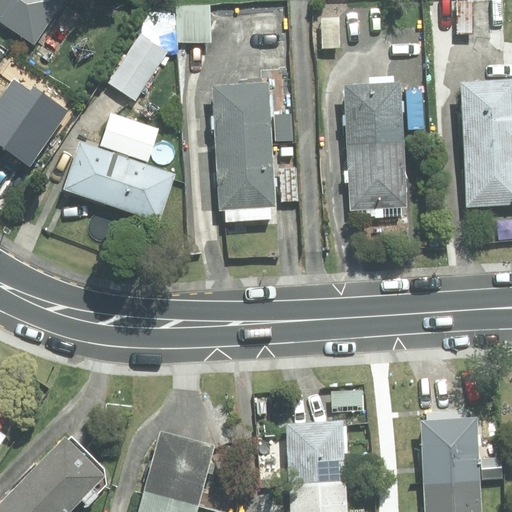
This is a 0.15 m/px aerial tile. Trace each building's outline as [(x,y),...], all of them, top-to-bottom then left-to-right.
[(0,0),(0,19),(34,43),(64,0),(0,0)] [(210,5),(177,6),(178,42),(211,42),(210,5)] [(323,48),(339,47),(338,18),(322,18),(323,48)] [(167,52),(141,34),(109,83),(135,100),(167,52)] [(71,118),(17,76),(0,97),(0,142),(32,168),(71,118)] [(466,143),(511,141),(511,81),(463,84),(466,143)] [(213,86),(217,146),(272,142),(268,83),(213,86)] [(348,145),(404,142),(400,83),(345,86),(348,145)] [(111,113),(100,145),(147,161),(158,129),(111,113)] [(274,115),(275,141),(292,140),(291,114),(274,115)] [(511,141),(466,143),(469,205),(511,202),(511,141)] [(272,142),(217,146),(221,209),(226,209),(226,222),(270,219),(270,207),(276,206),(272,142)] [(404,142),(348,145),(352,209),(358,209),(359,219),(402,216),(401,208),(408,207),(404,142)] [(159,221),(174,175),(80,143),(64,189),(159,221)] [(296,168),(280,169),(282,201),(298,200),(296,168)] [(333,392),(334,412),(363,411),(362,391),(333,392)] [(425,484),(480,481),(476,418),(457,419),(457,411),(426,412),(426,420),(421,421),(425,484)] [(288,425),(291,485),(346,482),(343,423),(288,425)] [(161,432),(145,491),(198,505),(214,446),(161,432)] [(15,490),(36,511),(67,511),(81,499),(87,505),(106,485),(104,469),(71,437),(68,441),(65,438),(15,490)] [(425,484),(426,511),(481,511),(480,481),(425,484)] [(291,485),(292,511),(347,511),(346,482),(291,485)] [(0,504),(0,511),(36,511),(15,490),(0,504)] [(145,491),(139,511),(196,511),(198,505),(145,491)]
